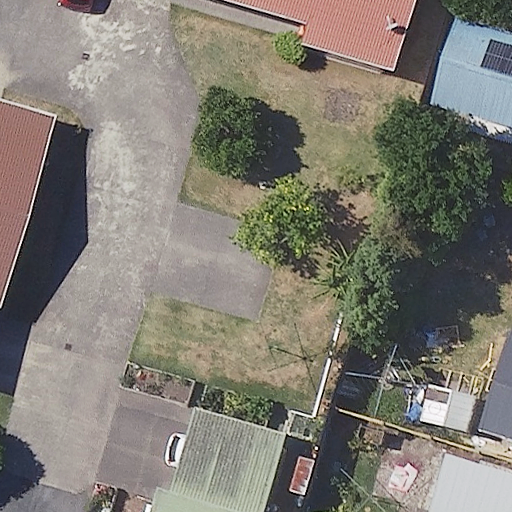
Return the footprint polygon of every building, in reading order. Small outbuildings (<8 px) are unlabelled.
[(406,0),(212,0),(293,23),(287,44),(385,72),(406,0)] [(511,24),(474,13),(440,118),(511,140),(511,24)] [(0,278),(44,131),(0,117),(0,278)] [(511,380),(443,363),(426,432),(511,453),(511,380)] [(275,511),(298,438),(195,408),(164,511),(275,511)] [(511,511),(511,472),(452,456),(436,511),(511,511)]
